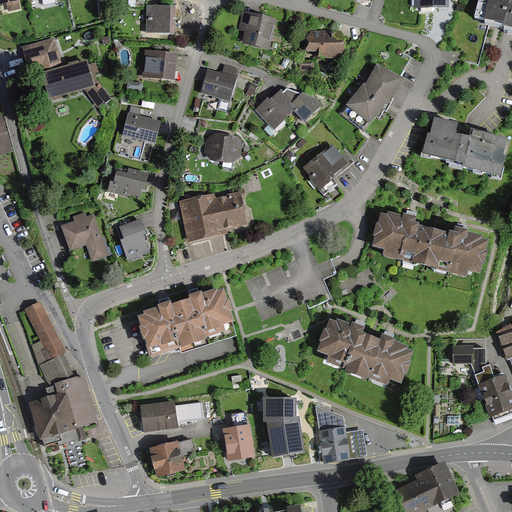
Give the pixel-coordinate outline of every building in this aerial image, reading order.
[(15,0),(0,0),(0,5),(7,4),(8,11),(18,9),(15,0)] [(511,4),(494,0),(488,25),(511,31),(511,4)] [(173,12),(149,11),(148,33),(172,34),(173,12)] [(272,23),(244,17),(241,29),(248,31),(245,43),(266,48),(272,23)] [(340,35),(310,35),(310,55),(339,55),(340,35)] [(53,42),(24,50),(31,75),(42,72),(50,102),(85,92),(98,109),(109,100),(93,79),(89,63),(61,70),(53,42)] [(178,56),(145,54),(143,80),(176,83),(178,56)] [(207,72),(201,93),(230,102),(239,72),(224,67),(221,77),(207,72)] [(399,84),(378,69),(345,115),(366,130),(399,84)] [(288,93),(284,97),(295,109),(306,120),(320,107),(315,101),(288,93)] [(274,129),(295,109),(284,97),(281,94),(270,105),(268,103),(258,112),(274,129)] [(0,117),(0,157),(11,154),(0,117)] [(160,126),(128,117),(122,137),(154,146),(160,126)] [(459,129),(435,123),(426,156),(500,176),(509,143),(474,133),(472,140),(457,136),(459,129)] [(217,135),(207,139),(203,152),(208,160),(229,167),(239,162),(242,149),(234,140),(217,135)] [(346,167),(332,150),(307,171),(321,189),(346,167)] [(112,186),(110,191),(139,198),(141,190),(144,191),(148,178),(120,171),(116,187),(112,186)] [(213,198),(181,205),(189,242),(221,235),(221,233),(244,227),(237,198),(214,203),(213,198)] [(75,225),(63,229),(71,251),(87,245),(93,261),(106,256),(93,219),(86,221),(84,215),(73,219),(75,225)] [(408,265),(417,229),(418,224),(391,217),(390,220),(383,218),(375,250),(385,253),(384,259),(408,265)] [(140,225),(123,232),(127,242),(124,243),(130,260),(147,254),(141,238),(145,237),(140,225)] [(447,275),(456,239),(417,229),(408,265),(447,275)] [(456,239),(447,275),(469,280),(470,275),(482,278),(490,246),(483,244),(484,241),(457,234),(456,239)] [(192,305),(204,343),(228,335),(226,327),(234,324),(225,294),(218,296),(217,293),(191,301),(192,305)] [(204,343),(192,305),(170,312),(182,350),(204,343)] [(54,388),(73,383),(62,357),(40,307),(27,313),(40,344),(29,349),(38,371),(47,392),(54,388)] [(182,350),(170,312),(169,309),(144,317),(145,320),(140,322),(150,355),(161,351),(162,356),(182,350)] [(511,320),(497,330),(511,370),(511,320)] [(348,373),(362,339),(363,335),(331,322),(318,355),(329,360),(327,364),(348,373)] [(369,381),(383,348),(362,339),(348,373),(369,381)] [(383,348),(369,381),(389,389),(391,384),(402,389),(416,356),(385,344),(383,348)] [(478,383),(494,377),(490,364),(486,366),(485,348),(473,348),(473,346),(453,347),(454,364),(471,363),(478,383)] [(494,377),(478,383),(492,421),(511,412),(511,400),(502,374),(494,377)] [(58,398),(33,406),(45,446),(60,442),(78,436),(80,441),(86,439),(83,426),(96,422),(83,380),(73,383),(54,388),(58,398)] [(267,422),(271,457),(286,455),(305,452),(299,416),(296,416),(296,415),(297,398),(263,397),(263,422),(267,422)] [(173,405),(144,409),(147,432),(176,428),(175,423),(203,420),(201,404),(174,407),(173,405)] [(343,420),(317,409),(324,462),(366,456),(363,434),(345,436),(343,420)] [(249,431),(226,435),(230,463),(253,460),(249,431)] [(190,442),(151,451),(158,479),(184,473),(180,458),(194,454),(190,442)] [(460,498),(445,465),(415,478),(417,483),(395,493),(403,511),(427,511),(429,511),(451,502),(460,498)] [(379,491),(362,493),(363,507),(380,506),(379,491)]
